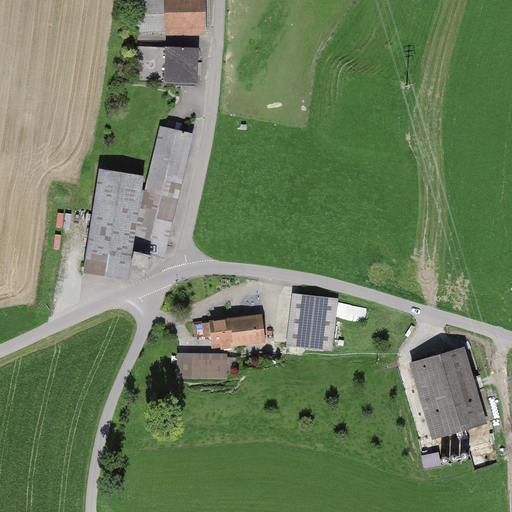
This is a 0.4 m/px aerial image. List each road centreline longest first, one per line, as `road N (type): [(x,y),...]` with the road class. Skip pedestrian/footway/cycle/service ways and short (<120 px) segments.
road 1 (unclassified): [(191,270),(302,278),(511,338)]
road 2 (unclassified): [(191,270),(185,243),(210,127),(220,0)]
road 3 (unclassified): [(91,511),(104,429),(142,334),(146,311),(138,290)]
road 4 (unclassified): [(0,352),(138,290)]
road 5 (track): [(511,486),(501,369),(506,336)]
